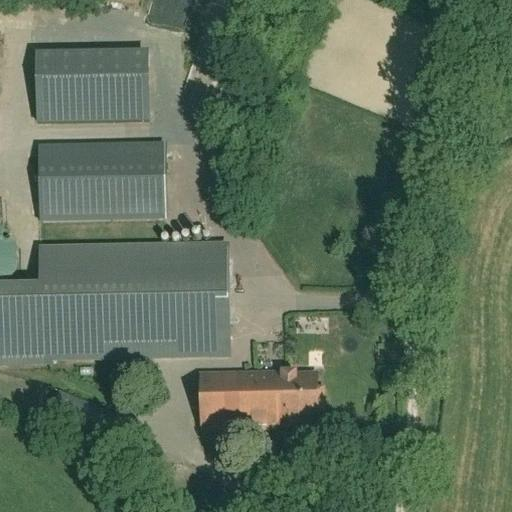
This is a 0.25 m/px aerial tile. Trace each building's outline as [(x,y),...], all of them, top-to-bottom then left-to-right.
[(72,27),(50,93),(119,116),(141,50),(72,27)] [(0,76),(0,101),(12,102),(11,77),(0,76)] [(40,149),(41,224),(167,221),(166,147),(40,149)] [(16,263),(16,260),(16,256),(16,253),(15,250),(14,247),(13,244),(12,241),(10,238),(8,236),(6,234),(3,231),(1,229),(0,228),(0,290),(1,290),(3,288),(6,286),(8,283),(10,281),(12,278),(13,275),(14,272),(15,269),(16,266),(16,263)] [(230,357),(228,250),(42,253),(42,297),(0,298),(0,365),(54,364),(54,361),(230,357)] [(278,431),(278,430),(321,429),(320,415),(325,415),(324,391),(319,391),(319,377),(297,377),(297,375),(201,378),(202,433),(278,431)] [(105,452),(119,418),(59,394),(45,429),(105,452)]
